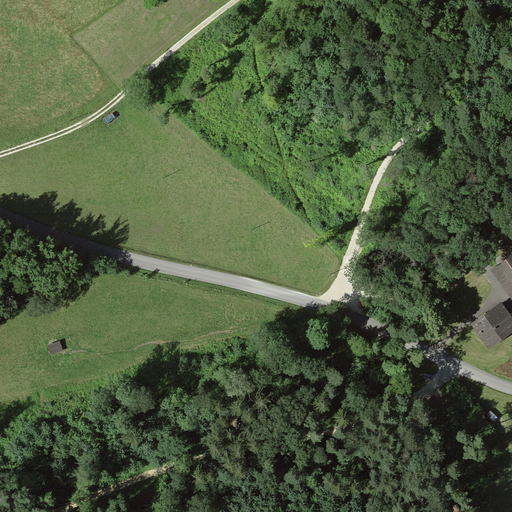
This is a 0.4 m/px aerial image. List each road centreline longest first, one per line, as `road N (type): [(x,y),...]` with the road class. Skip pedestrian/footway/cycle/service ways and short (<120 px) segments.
road 1 (track): [(389,511),(420,422),(420,347),(328,427),(146,473),(60,511)]
road 2 (tertiary): [(0,215),(102,251),(334,309),(511,386)]
road 3 (track): [(511,79),(440,110),(393,156),(362,209),(334,309)]
road 4 (track): [(0,153),(78,127),(235,0)]
road 5 (track): [(368,323),(468,266),(490,272),(494,293),(432,354)]
